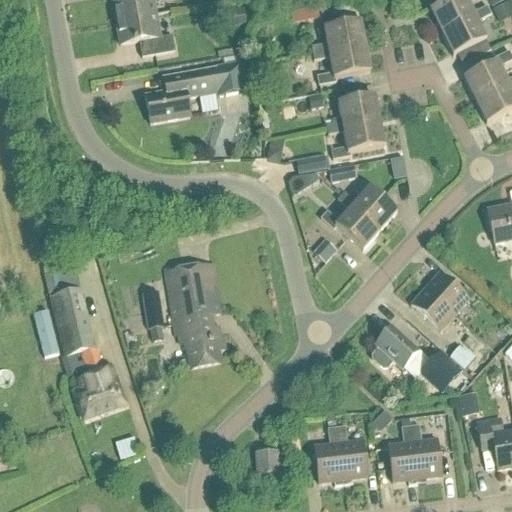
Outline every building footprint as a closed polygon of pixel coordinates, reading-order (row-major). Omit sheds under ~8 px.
[(125,0),(111,2),(115,26),(154,19),(151,0),(125,0)] [(428,16),(439,39),(473,23),(471,19),(465,5),(474,0),(459,0),(460,0),(428,16)] [(506,4),(504,0),(485,0),(491,11),(506,4)] [(511,13),(507,5),(491,14),(498,27),(511,18),(511,13)] [(321,21),(331,19),(329,9),(319,11),(321,21)] [(229,30),(246,27),(243,11),(226,15),(229,30)] [(473,23),(439,39),(451,62),(484,46),(475,28),(489,21),(485,12),(471,19),(473,23)] [(311,16),(303,17),(305,27),(313,26),(311,16)] [(141,62),(174,57),(171,40),(159,43),(154,19),(115,26),(119,50),(138,46),(141,62)] [(322,34),(325,48),(310,51),(313,66),(328,64),(327,59),(364,53),(359,27),(322,34)] [(327,59),(328,64),(331,79),(315,81),(317,91),(334,88),(334,84),(369,78),(364,53),(327,59)] [(494,68),(461,84),(472,107),(507,90),(505,86),(498,73),(511,65),(508,57),(492,65),(494,68)] [(186,103),(200,101),(217,98),(212,73),(196,76),(162,82),(165,97),(144,100),(149,129),(189,122),(186,103)] [(507,90),(472,107),(484,130),(511,116),(511,100),(509,95),(511,93),(511,82),(505,86),(507,90)] [(224,99),(209,100),(210,116),(225,115),(224,99)] [(310,113),(322,111),(320,100),(308,102),(310,113)] [(336,108),(339,123),(330,124),(331,130),(325,131),(326,141),(342,138),(341,134),(378,127),(373,102),(336,108)] [(341,134),(342,138),(344,153),(329,156),(331,166),(348,162),(348,159),(382,152),(378,127),(341,134)] [(296,167),(298,179),(325,174),(323,162),(296,167)] [(336,174),(328,175),(330,188),(355,183),(352,171),(336,174)] [(337,203),(348,214),(351,210),(378,236),(396,218),(369,192),(355,206),(343,196),(337,203)] [(511,207),(485,213),(486,217),(492,250),(511,246),(511,207)] [(351,210),(348,214),(337,225),(326,214),(319,221),(332,233),(334,231),(360,255),(378,236),(351,210)] [(323,245),(312,258),(325,269),(336,255),(323,245)] [(211,336),(209,321),(220,319),(211,269),(163,277),(175,342),(180,341),(182,351),(185,351),(190,374),(218,369),(216,358),(223,357),(221,343),(219,343),(218,335),(211,336)] [(424,294),(453,321),(468,305),(438,278),(424,294)] [(439,337),(453,321),(424,294),(409,310),(439,337)] [(50,301),(48,301),(49,305),(61,367),(67,382),(72,380),(71,378),(82,374),(86,384),(75,388),(78,395),(71,398),(82,427),(124,411),(127,410),(117,383),(115,383),(111,371),(103,374),(95,351),(92,353),(80,299),(79,295),(50,301)] [(141,299),(147,335),(150,334),(152,346),(162,345),(160,332),(162,331),(156,297),(141,299)] [(90,302),(95,322),(105,320),(100,299),(90,302)] [(401,374),(402,372),(415,383),(429,367),(430,366),(391,331),(390,332),(374,350),(377,353),(371,360),(371,364),(382,373),(385,373),(392,366),(401,374)] [(468,340),(462,347),(472,355),(477,348),(468,340)] [(449,362),(464,374),(474,362),(460,350),(449,362)] [(440,357),(423,375),(436,387),(452,369),(440,357)] [(416,388),(402,389),(403,403),(416,403),(416,388)] [(458,401),(461,421),(478,419),(474,398),(458,401)] [(496,476),(511,473),(511,437),(501,439),(498,424),(475,427),(480,456),(492,453),(496,476)] [(336,430),(344,488),(352,487),(352,482),(368,481),(363,443),(347,445),(346,429),(336,430)] [(335,489),(344,488),(336,430),(327,431),(329,448),(314,449),(318,486),(334,485),(335,489)] [(410,435),(411,443),(420,442),(419,434),(418,430),(409,432),(410,435)] [(400,433),(402,445),(411,443),(410,435),(409,432),(400,433)] [(411,443),(416,489),(425,488),(425,484),(440,482),(435,445),(421,447),(420,442),(411,443)] [(408,490),(416,489),(411,443),(402,445),(402,449),(387,451),(392,487),(407,485),(408,490)] [(256,479),(278,477),(277,457),(255,458),(256,479)]
